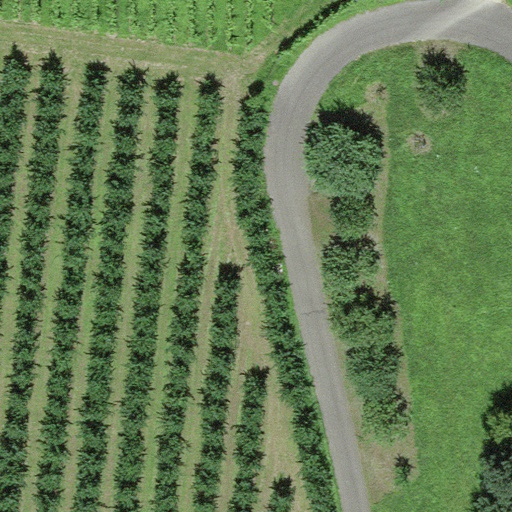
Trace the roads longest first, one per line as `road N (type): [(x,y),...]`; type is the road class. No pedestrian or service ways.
road 1 (track): [(293,98),(281,135),(284,216),(348,511)]
road 2 (track): [(0,41),(238,79),(293,98)]
road 3 (track): [(511,47),(446,28),(397,32),(331,56),(293,98)]
